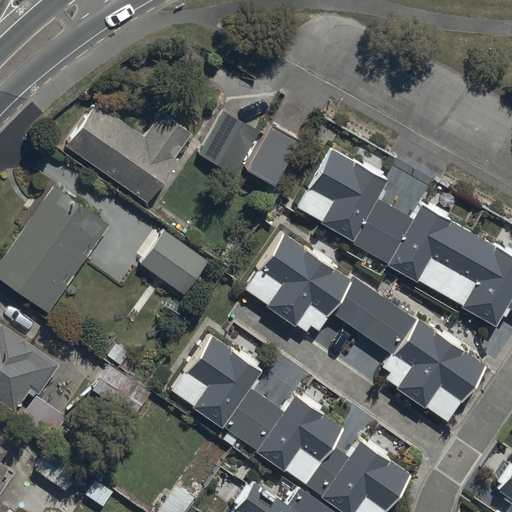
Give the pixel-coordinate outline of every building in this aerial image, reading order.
[(63,138),(143,194),(174,151),(191,126),(158,103),(141,128),(94,95),(63,138)] [(220,104),(194,150),(227,169),(254,124),(220,104)] [(268,112),(241,158),(271,175),(298,129),(268,112)] [(327,140),(293,200),(350,232),(374,190),(384,172),(327,140)] [(0,244),(0,271),(46,304),(108,216),(49,175),(0,244)] [(374,190),(350,232),(383,252),(408,209),(374,190)] [(408,209),(383,252),(493,315),(503,298),(511,281),(511,247),(417,194),(408,209)] [(160,223),(136,256),(181,288),(205,254),(160,223)] [(464,399),(486,366),(279,226),(257,259),(241,282),(312,330),(328,307),(387,347),(373,369),(449,421),(464,399)] [(511,281),(503,298),(511,303),(511,281)] [(0,316),(0,394),(9,401),(25,378),(36,385),(56,356),(0,316)] [(207,326),(168,383),(221,419),(248,380),(260,362),(207,326)] [(115,342),(104,355),(127,373),(137,360),(115,342)] [(109,362),(90,387),(131,417),(149,392),(109,362)] [(248,380),(221,419),(254,441),(280,402),(248,380)] [(280,402),(254,441),(305,475),(330,438),(341,421),(290,387),(280,402)] [(18,413),(48,434),(64,412),(34,391),(18,413)] [(346,449),(320,486),(358,511),(380,511),(410,469),(356,433),(346,449)] [(330,438),(305,475),(320,486),(346,449),(330,438)] [(31,461),(65,484),(77,466),(44,443),(31,461)] [(511,493),(511,454),(494,481),(509,491),(511,493)] [(343,511),(298,481),(285,499),(249,475),(224,511),(343,511)] [(113,490),(92,476),(82,493),(102,506),(113,490)] [(180,511),(191,498),(173,485),(153,511),(155,511),(180,511)] [(502,511),(511,511),(511,493),(509,491),(497,509),(502,511)] [(0,510),(0,511),(22,511),(7,501),(0,510)]
